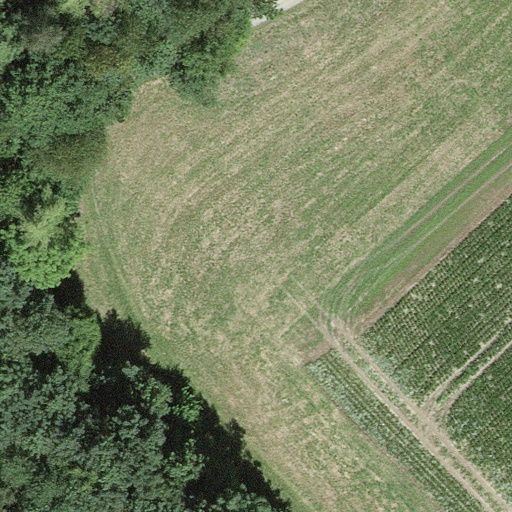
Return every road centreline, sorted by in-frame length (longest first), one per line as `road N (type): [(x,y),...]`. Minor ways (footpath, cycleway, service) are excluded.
road 1 (track): [(245,511),(178,454),(114,336),(87,85)]
road 2 (track): [(87,85),(267,0)]
